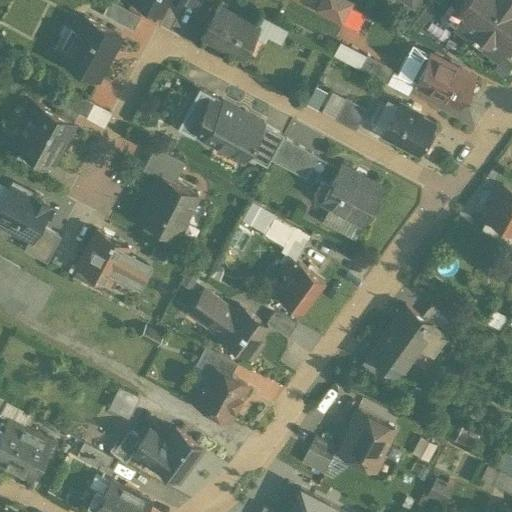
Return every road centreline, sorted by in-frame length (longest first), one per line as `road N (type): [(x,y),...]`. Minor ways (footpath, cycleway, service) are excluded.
road 1 (residential): [(439,185),(165,37),(79,184)]
road 2 (residential): [(439,185),(230,472),(184,511)]
road 3 (residential): [(511,82),(439,185)]
